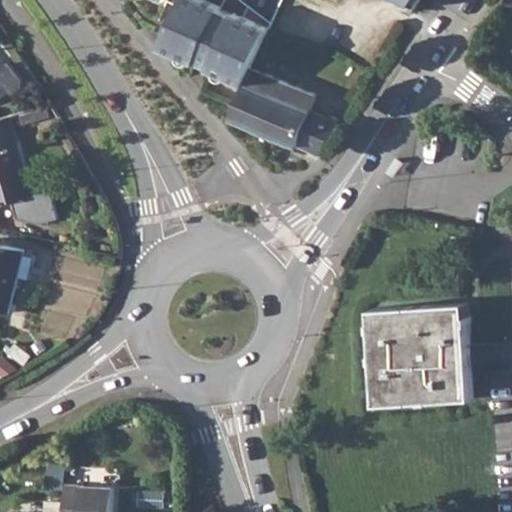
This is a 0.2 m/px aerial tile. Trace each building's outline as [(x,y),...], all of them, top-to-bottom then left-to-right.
[(212,66),(246,82),(253,67),(270,26),(237,11),(234,13),(221,7),(221,5),(210,0),(189,0),(171,41),(175,50),(197,61),(199,58),(213,64),(212,66)] [(246,82),(231,118),(319,154),(339,118),(332,116),(330,117),(311,109),(318,93),(253,67),(246,82)] [(47,106),(19,114),(22,122),(49,116),(47,106)] [(10,116),(0,118),(0,202),(32,195),(10,116)] [(0,242),(0,308),(9,310),(18,275),(29,277),(34,254),(23,252),(23,248),(0,242)] [(473,363),(472,342),(469,342),(468,322),(470,322),(469,301),(371,307),(372,329),(374,328),(374,339),(373,339),(374,359),(376,359),(379,401),(410,400),(411,402),(431,400),(432,398),(473,396),(471,363),(473,363)] [(15,340),(9,350),(26,362),(32,353),(15,340)] [(64,511),(113,511),(115,486),(66,484),(64,511)]
